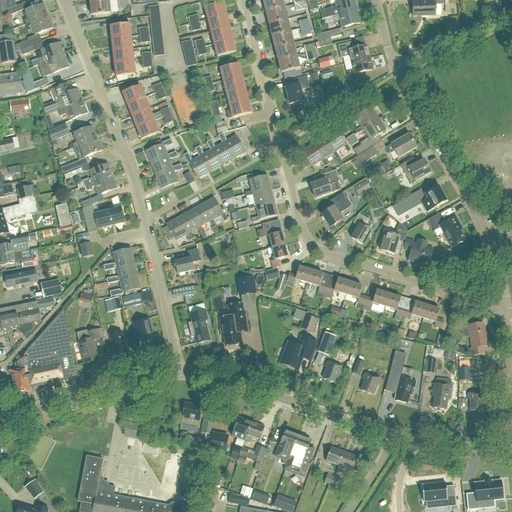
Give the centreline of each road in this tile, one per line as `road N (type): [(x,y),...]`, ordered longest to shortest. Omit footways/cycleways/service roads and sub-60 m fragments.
road 1 (residential): [(502,308),(311,246),(280,146)]
road 2 (unclassified): [(502,308),(483,228),(394,65)]
road 3 (residential): [(145,222),(64,0)]
road 4 (tertiary): [(180,371),(221,377),(393,438)]
road 5 (tertiary): [(0,420),(117,379),(180,371)]
road 6 (residential): [(145,222),(280,146)]
road 7 (residential): [(180,371),(145,222)]
road 8 (residential): [(280,146),(241,0)]
road 9 (unclassified): [(394,65),(511,15)]
